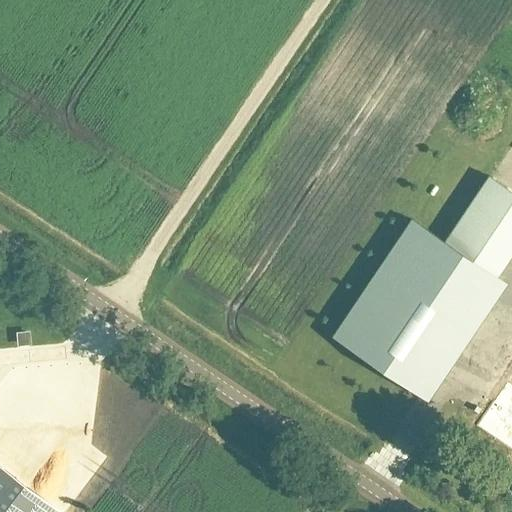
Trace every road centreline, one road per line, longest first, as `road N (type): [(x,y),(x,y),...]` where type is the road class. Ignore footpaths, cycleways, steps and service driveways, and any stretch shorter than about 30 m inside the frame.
road 1 (tertiary): [(404,511),(0,239)]
road 2 (unknown): [(320,0),(109,313)]
